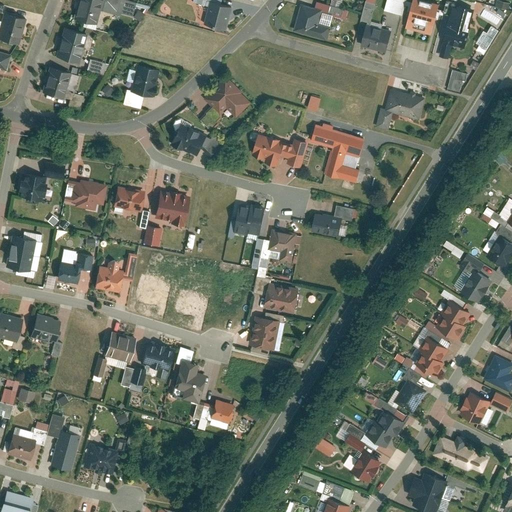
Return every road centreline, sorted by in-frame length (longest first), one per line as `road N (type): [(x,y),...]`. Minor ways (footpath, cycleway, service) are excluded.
road 1 (secondary): [(227,511),(511,57)]
road 2 (residential): [(511,298),(369,511)]
road 3 (residential): [(0,292),(97,309),(222,346)]
road 4 (residential): [(246,32),(401,73),(430,68)]
road 5 (residential): [(136,125),(147,151),(271,191),(286,207)]
road 6 (residential): [(136,125),(168,110),(246,32)]
road 7 (residential): [(0,469),(128,502)]
road 8 (residential): [(54,0),(16,119)]
road 9 (residential): [(16,119),(71,130),(136,125)]
